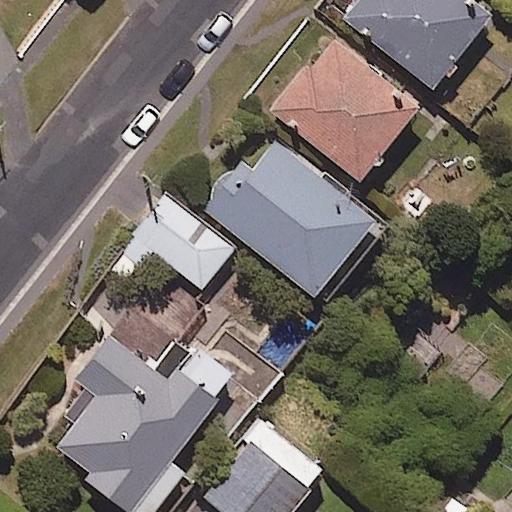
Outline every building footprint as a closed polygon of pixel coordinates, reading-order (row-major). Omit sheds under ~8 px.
[(481,8),(471,0),(351,0),(343,10),(423,77),(481,8)] [(412,96),(330,30),(270,104),(352,170),(412,96)] [(379,211),(266,128),(243,158),(237,154),(200,203),(319,291),(379,211)] [(229,239),(164,187),(130,229),(195,281),(229,239)] [(195,309),(159,281),(117,335),(103,325),(70,367),(93,384),(47,442),(136,511),(142,511),(179,465),(163,453),(229,368),(179,329),(195,309)] [(435,356),(406,333),(376,371),(405,394),(435,356)] [(274,511),(316,459),(256,413),(199,487),(231,511),(274,511)]
